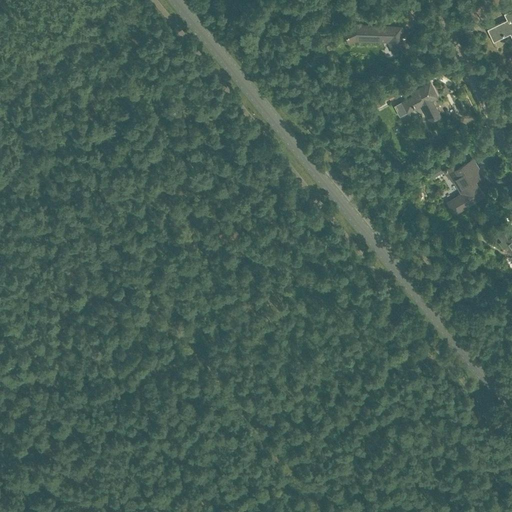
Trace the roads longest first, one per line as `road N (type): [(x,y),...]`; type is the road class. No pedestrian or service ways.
road 1 (primary): [(511,417),(172,0)]
road 2 (residential): [(431,0),(511,158)]
